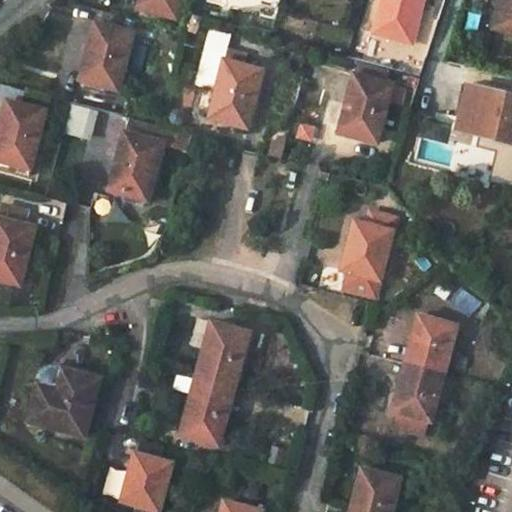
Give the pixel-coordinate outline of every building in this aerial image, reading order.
[(141,0),(139,9),(175,19),(180,0),(141,0)] [(382,0),(373,34),(411,45),(423,0),(382,0)] [(500,16),(496,30),(511,34),(511,0),(498,0),(494,14),(500,16)] [(97,23),(80,80),(117,91),(134,34),(97,23)] [(225,62),(209,117),(248,128),(263,73),(225,62)] [(354,75),(339,134),(378,144),(394,86),(354,75)] [(511,96),(471,86),(460,129),(511,143),(511,141),(511,96)] [(8,102),(0,129),(0,160),(30,168),(46,112),(8,102)] [(128,135),(125,133),(110,191),(147,200),(167,128),(133,118),(128,135)] [(355,221),(341,271),(346,273),(342,290),(374,299),(398,219),(371,211),(367,224),(355,221)] [(0,218),(0,279),(19,285),(35,228),(0,218)] [(456,327),(418,317),(405,364),(442,374),(456,327)] [(251,331),(212,321),(196,377),(234,387),(251,331)] [(426,417),(430,418),(443,374),(442,374),(405,364),(392,409),(396,409),(392,424),(422,432),(426,417)] [(26,422),(85,437),(100,378),(61,368),(50,371),(43,375),(35,383),(26,422)] [(180,434),(218,443),(234,388),(234,387),(196,377),(180,434)] [(133,452),(120,501),(158,511),(171,462),(133,452)] [(390,511),(399,481),(361,470),(349,511),(390,511)] [(225,501),(221,511),(260,511),(261,511),(225,501)]
